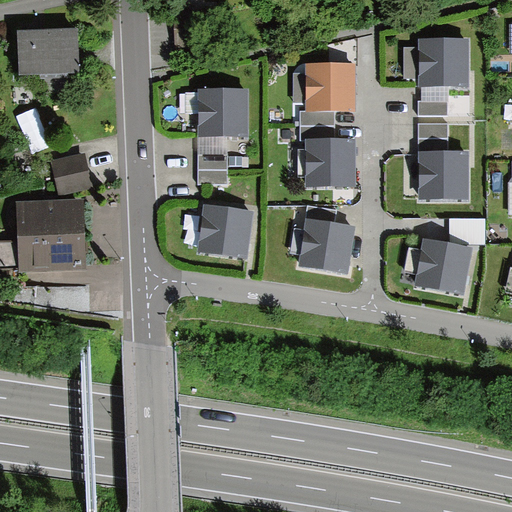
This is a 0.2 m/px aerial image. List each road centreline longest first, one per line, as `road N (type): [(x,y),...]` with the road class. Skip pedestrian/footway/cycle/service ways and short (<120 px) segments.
road 1 (motorway): [(511,478),(0,397)]
road 2 (motorway): [(0,442),(451,511)]
road 3 (residential): [(511,339),(372,310),(146,280)]
road 4 (residential): [(146,280),(134,0)]
road 5 (residential): [(156,511),(146,280)]
